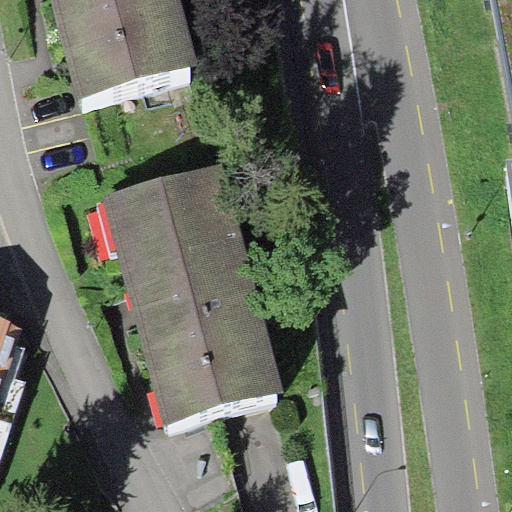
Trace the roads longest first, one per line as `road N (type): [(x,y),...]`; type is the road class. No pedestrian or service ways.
road 1 (primary): [(458,511),(399,130),(358,0)]
road 2 (primary): [(342,0),(345,136),(386,511)]
road 3 (residential): [(0,138),(69,323),(158,511)]
